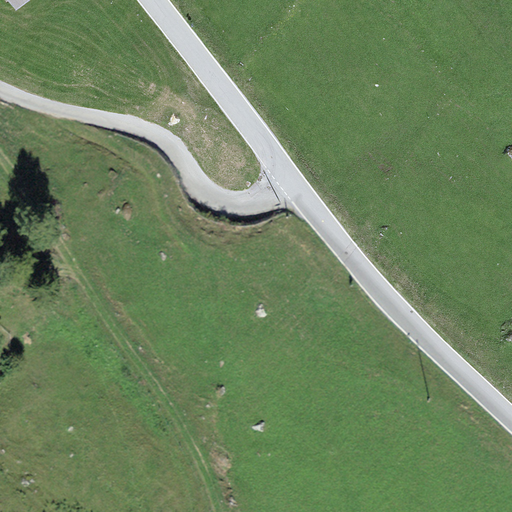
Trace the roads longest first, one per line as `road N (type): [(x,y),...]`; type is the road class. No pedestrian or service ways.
road 1 (tertiary): [(511,415),(382,287),(153,0)]
road 2 (track): [(289,178),(246,200),(191,179),(143,131),(54,114),(0,87)]
road 3 (track): [(0,177),(156,416)]
